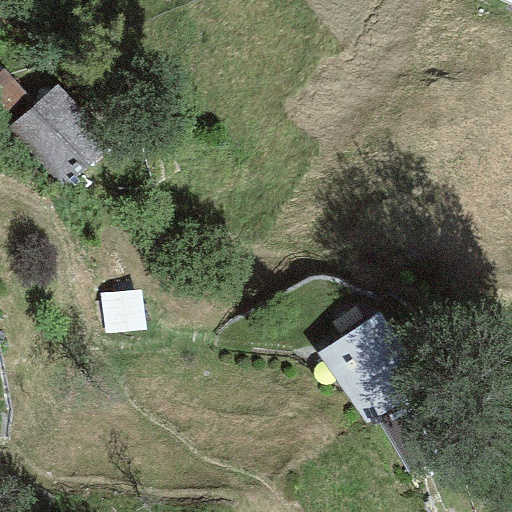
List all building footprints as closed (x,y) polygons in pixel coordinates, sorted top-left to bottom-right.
[(0,72),(0,118),(24,95),(1,72),(0,72)] [(5,131),(62,189),(112,144),(57,87),(5,131)] [(139,291),(101,295),(103,334),(144,331),(139,291)] [(318,354),(366,424),(374,419),(421,387),(426,383),(378,313),(318,354)] [(456,444),(421,387),(374,419),(409,475),(456,444)]
